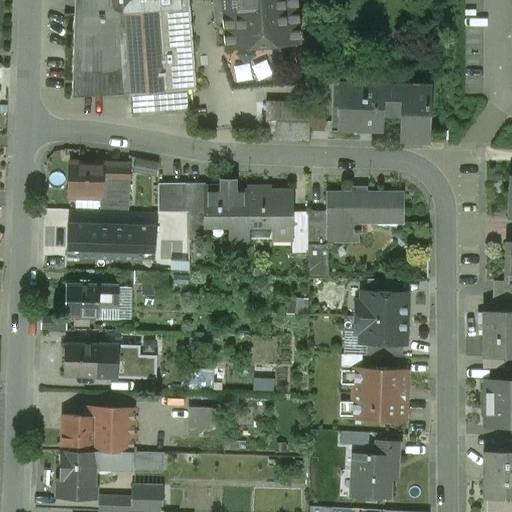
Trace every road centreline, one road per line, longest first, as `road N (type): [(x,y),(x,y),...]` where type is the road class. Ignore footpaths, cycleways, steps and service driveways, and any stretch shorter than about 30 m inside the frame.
road 1 (residential): [(456,511),(448,188),(434,168),(411,156),(241,152),(30,124)]
road 2 (residential): [(30,124),(11,511)]
road 3 (residential): [(32,0),(30,124)]
